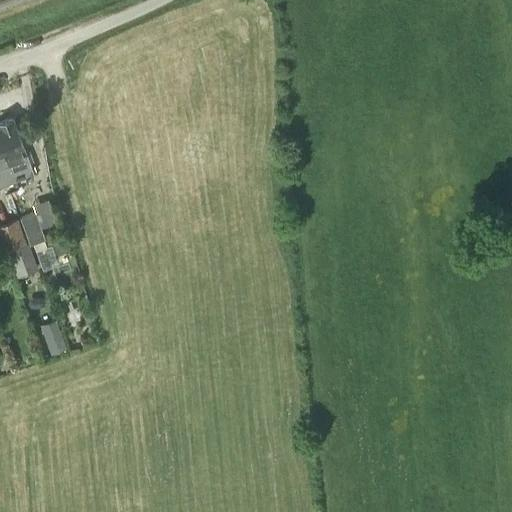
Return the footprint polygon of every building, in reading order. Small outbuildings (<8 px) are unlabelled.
[(33,173),(13,119),(12,119),(11,118),(0,121),(0,141),(14,180),(33,173)] [(0,185),(14,180),(0,141),(0,185)] [(44,238),(34,212),(19,217),(29,244),(44,238)] [(0,245),(2,253),(25,245),(17,222),(0,227),(0,245)] [(64,231),(50,236),(57,254),(71,249),(64,231)] [(16,278),(36,270),(27,248),(7,256),(16,278)] [(55,320),(41,325),(52,355),(66,349),(55,320)]
